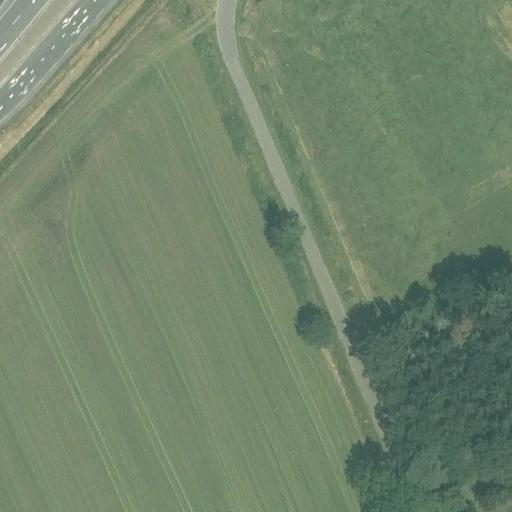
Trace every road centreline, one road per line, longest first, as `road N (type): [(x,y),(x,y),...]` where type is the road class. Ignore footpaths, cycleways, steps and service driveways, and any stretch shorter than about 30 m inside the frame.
road 1 (unclassified): [(420,511),(233,65),(228,0)]
road 2 (primary): [(0,98),(87,0)]
